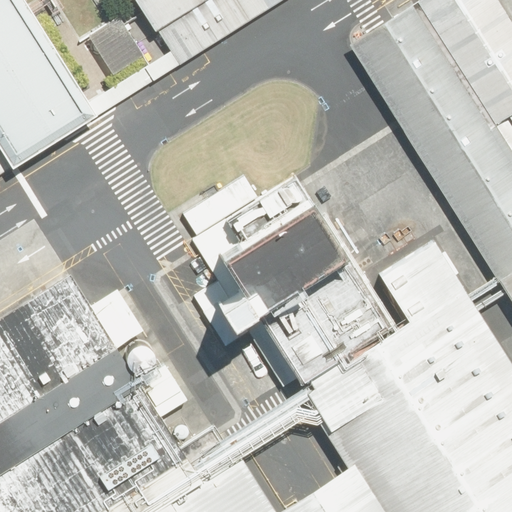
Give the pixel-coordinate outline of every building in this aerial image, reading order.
[(13,0),(0,0),(0,125),(21,159),(88,117),(13,0)] [(130,0),(177,73),(293,0),(130,0)] [(511,12),(504,0),(420,0),(414,4),(492,125),(511,111),(511,12)] [(511,296),(511,156),(414,4),(350,45),(511,296)] [(0,125),(0,172),(21,159),(0,125)] [(202,232),(303,392),(400,331),(300,171),(202,232)] [(511,511),(511,366),(435,244),(379,279),(409,326),(400,331),(303,392),(347,462),(378,511),(511,511)] [(0,511),(91,511),(164,467),(46,280),(0,308),(0,511)] [(256,511),(219,453),(124,511),(256,511)] [(378,511),(347,462),(267,511),(378,511)]
